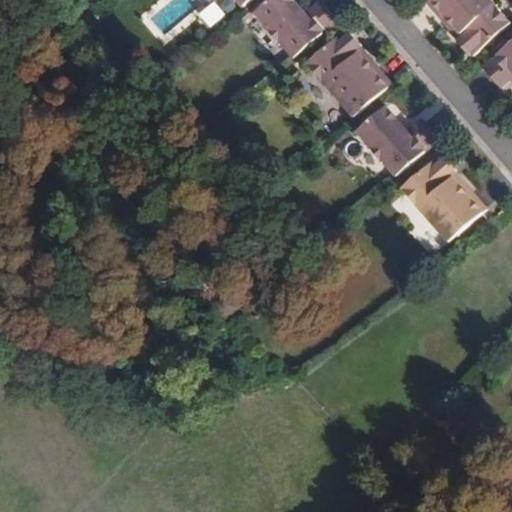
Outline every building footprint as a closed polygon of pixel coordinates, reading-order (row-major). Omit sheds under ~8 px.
[(228,0),(242,16),(260,0),(228,0)] [(297,65),(340,28),(322,8),(315,15),(308,21),(302,14),(289,0),(280,0),(257,20),(270,34),(270,37),(282,51),(284,50),(297,65)] [(487,0),(436,0),(428,7),(452,34),(456,31),(461,37),(457,40),(460,44),(457,47),(468,59),(471,56),(475,61),(511,27),(487,0)] [(309,8),(302,14),(308,21),(315,15),(309,8)] [(452,34),(457,40),(461,37),(456,31),(452,34)] [(309,70),(356,125),(395,91),(371,64),(367,67),(361,61),(365,57),(362,54),(365,52),(353,38),(350,41),(347,37),(309,70)] [(511,47),(485,72),(502,91),(509,84),(511,81),(511,47)] [(367,67),(371,64),(365,57),(361,61),(367,67)] [(400,183),(443,146),(426,125),(417,133),(411,138),(405,131),(389,113),(362,137),(374,152),(373,154),(384,168),(387,167),(400,183)] [(411,126),(405,131),(411,138),(417,133),(411,126)] [(456,186),(460,182),(457,179),(460,176),(448,164),(446,166),(443,162),(405,196),(451,250),(489,215),(465,188),(461,191),(456,186)] [(465,188),(460,182),(456,186),(461,191),(465,188)]
